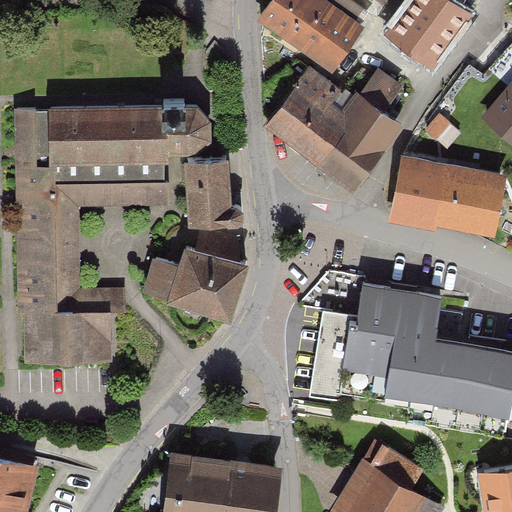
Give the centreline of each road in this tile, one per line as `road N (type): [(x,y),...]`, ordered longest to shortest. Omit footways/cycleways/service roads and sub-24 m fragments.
road 1 (residential): [(358,232),(428,94),(496,0)]
road 2 (residential): [(244,330),(203,371),(100,511)]
road 3 (residential): [(292,511),(294,459),(279,389),(244,330)]
road 4 (residential): [(241,7),(251,173)]
road 5 (residential): [(251,173),(263,242),(244,330)]
road 6 (residential): [(511,269),(475,252),(358,232)]
road 7 (residential): [(358,232),(251,173)]
